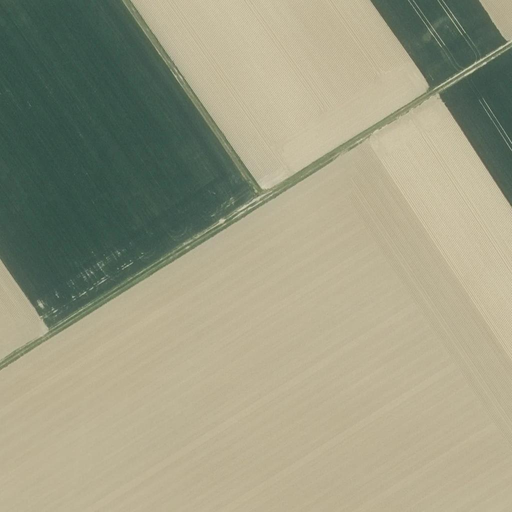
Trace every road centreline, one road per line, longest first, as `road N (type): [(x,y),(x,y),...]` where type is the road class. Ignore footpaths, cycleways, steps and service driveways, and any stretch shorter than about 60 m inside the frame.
road 1 (track): [(511,44),(0,364)]
road 2 (track): [(260,200),(123,0)]
